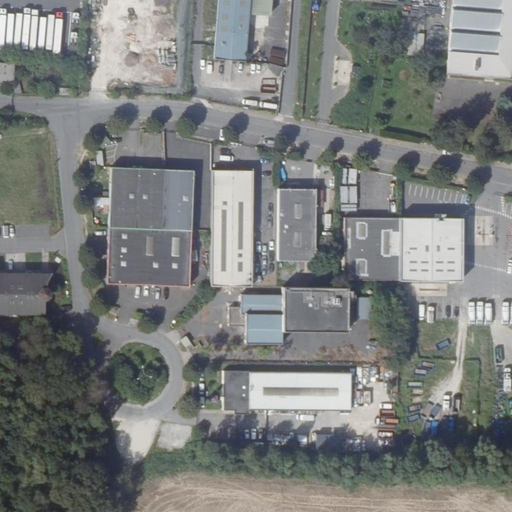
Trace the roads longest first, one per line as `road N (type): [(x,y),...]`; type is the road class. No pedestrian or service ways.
road 1 (unclassified): [(63,107),(178,111),(511,177)]
road 2 (unclassified): [(63,107),(89,324),(101,362)]
road 3 (unknown): [(161,401),(177,413),(218,419),(378,412)]
road 4 (unclassified): [(101,362),(100,384),(112,402),(152,407),(168,392),(173,371),(164,350),(145,339)]
road 5 (unknown): [(145,339),(184,291),(151,288),(125,305),(123,340)]
road 6 (unknown): [(341,0),(325,140)]
road 7 (unknown): [(294,134),(300,0)]
